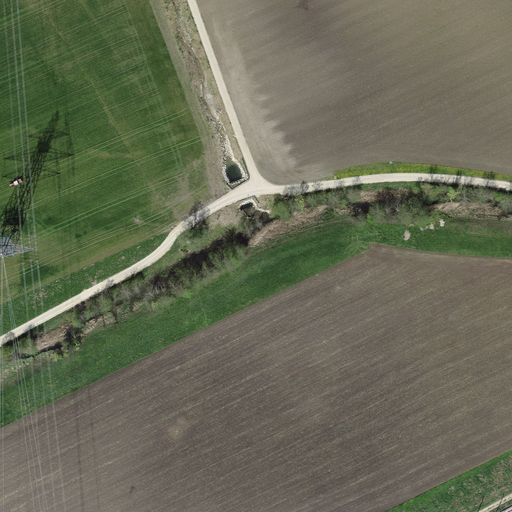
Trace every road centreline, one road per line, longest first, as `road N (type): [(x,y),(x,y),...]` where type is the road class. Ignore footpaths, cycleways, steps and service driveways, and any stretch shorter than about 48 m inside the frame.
road 1 (track): [(259,189),(232,196),(178,229),(153,258),(0,341)]
road 2 (track): [(511,188),(362,179),(259,189)]
road 3 (track): [(259,189),(200,0)]
